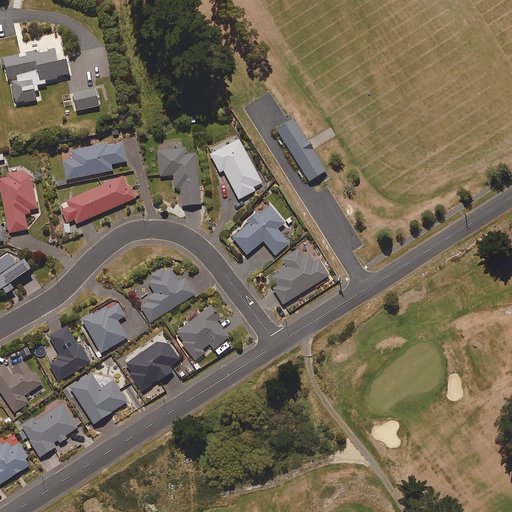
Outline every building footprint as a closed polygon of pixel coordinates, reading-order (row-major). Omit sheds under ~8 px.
[(58,65),(55,52),(40,55),(32,54),(26,55),(27,58),(20,60),(19,56),(1,60),(2,68),(5,67),(8,81),(11,81),(15,105),(42,100),(39,87),(46,85),(45,82),(72,77),(69,63),(58,65)] [(99,107),(95,89),(73,94),(77,112),(99,107)] [(326,171),(293,118),(276,129),(309,181),(326,171)] [(262,183),(240,140),(210,156),(220,174),(224,172),(239,201),(256,192),(254,188),(262,183)] [(123,144),(106,148),(106,144),(61,153),(67,181),(113,172),(112,166),(127,163),(123,144)] [(186,156),(185,149),(158,152),(161,178),(174,177),(175,190),(181,190),(183,208),(201,206),(196,155),(186,156)] [(31,176),(24,172),(6,176),(7,179),(0,180),(0,185),(9,234),(28,231),(24,213),(37,210),(31,176)] [(128,189),(123,178),(67,203),(69,208),(61,212),(67,224),(63,226),(66,234),(71,232),(68,224),(75,221),(77,225),(136,200),(131,188),(128,189)] [(285,225),(270,207),(261,215),(260,213),(248,224),(249,225),(233,239),(247,257),(264,242),(276,256),(290,244),(278,231),(285,225)] [(304,259),(298,251),(284,260),(287,265),(266,279),(283,306),(329,277),(319,261),(314,265),(309,256),(304,259)] [(16,267),(9,257),(0,262),(0,292),(3,291),(6,296),(14,291),(10,286),(31,272),(24,261),(16,267)] [(179,283),(171,270),(163,275),(161,271),(153,276),(149,284),(155,295),(139,305),(150,323),(195,296),(185,279),(179,283)] [(126,318),(116,301),(82,322),(101,355),(128,339),(118,323),(126,318)] [(221,321),(211,308),(175,335),(196,362),(205,355),(202,351),(210,345),(214,350),(229,339),(218,323),(221,321)] [(78,347),(67,329),(50,339),(61,359),(48,367),(57,383),(90,363),(80,346),(78,347)] [(162,346),(160,343),(124,366),(142,393),(173,373),(170,368),(182,360),(174,348),(162,346)] [(32,375),(24,364),(13,371),(15,375),(12,377),(4,366),(0,368),(0,392),(15,413),(29,403),(25,397),(43,384),(35,373),(32,375)] [(102,390),(91,375),(68,390),(93,427),(128,404),(113,382),(102,390)] [(78,430),(63,406),(43,418),(40,414),(21,426),(41,458),(57,449),(54,444),(58,441),(60,445),(67,440),(66,437),(78,430)] [(2,447),(0,444),(0,485),(29,467),(25,460),(28,459),(19,444),(11,449),(8,444),(2,447)]
